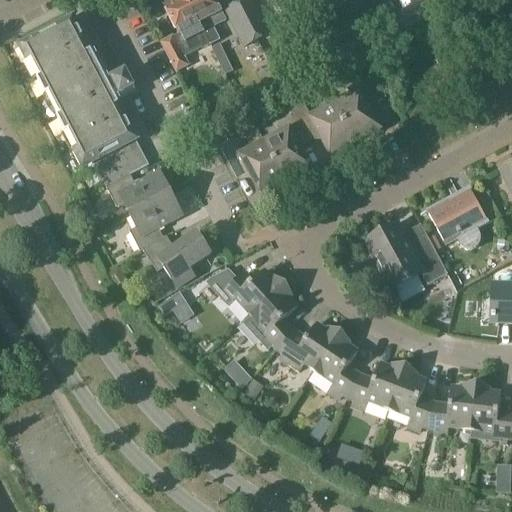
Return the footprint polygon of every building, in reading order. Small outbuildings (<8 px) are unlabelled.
[(174,0),(166,4),(167,6),(164,7),(179,35),(176,37),(175,35),(162,42),(179,73),(192,66),(188,57),(202,49),(203,50),(209,47),(184,0),(178,0),(176,1),(174,0)] [(211,30),(224,24),(211,0),(184,0),(209,47),(217,43),(211,30)] [(253,0),(247,0),(238,5),(258,43),(272,36),(253,0)] [(258,43),(238,5),(223,12),(243,50),(258,43)] [(130,178),(149,169),(136,143),(137,142),(73,21),(20,49),(83,170),(93,165),(106,190),(130,178)] [(381,28),(385,36),(385,37),(393,33),(389,24),(383,27),(381,28)] [(355,34),(359,42),(362,41),(366,38),(362,30),(360,31),(355,34)] [(125,75),(123,71),(109,78),(120,100),(135,92),(126,75),(125,75)] [(335,107),(356,146),(359,144),(364,145),(368,144),(370,142),(372,137),(380,132),(368,110),(379,104),(366,81),(347,91),(351,98),(335,107)] [(270,89),(275,100),(285,95),(279,84),(270,89)] [(356,146),(335,107),(311,120),(304,107),(293,114),(309,142),(319,137),(331,159),(339,154),(344,156),(348,155),(351,152),(353,147),(356,146)] [(281,136),(265,145),(286,184),(289,182),(294,183),(298,182),(300,180),(302,175),(310,170),(298,148),(309,142),(293,114),(292,114),(295,119),(277,129),(281,136)] [(182,135),(188,146),(206,136),(196,118),(186,123),(182,135)] [(286,184),(265,145),(241,157),(236,148),(223,155),(237,181),(249,174),(261,197),(269,192),(274,194),(278,193),(281,190),(282,185),(286,184)] [(511,168),(500,174),(511,195),(511,168)] [(130,178),(106,190),(117,211),(123,207),(129,218),(171,197),(160,175),(136,188),(130,178)] [(480,241),(480,238),(477,232),(499,220),(482,189),(455,203),(453,200),(428,214),(430,217),(429,217),(444,246),(445,245),(447,249),(458,243),(461,248),(462,250),(464,251),(466,252),(469,253),(470,253),(473,252),(475,251),(477,250),(478,248),(480,246),(480,243),(480,241)] [(171,197),(129,218),(136,230),(129,234),(140,254),(166,240),(166,239),(163,241),(158,232),(183,219),(171,197)] [(448,278),(428,241),(410,251),(398,230),(368,246),(385,276),(377,280),(383,292),(388,293),(392,291),(392,292),(422,276),(428,288),(448,278)] [(173,251),(166,240),(140,254),(140,255),(143,253),(158,275),(164,271),(178,292),(194,280),(189,271),(211,257),(196,235),(173,251)] [(437,257),(443,253),(435,238),(428,241),(437,257)] [(505,242),(498,241),(497,252),(504,252),(505,242)] [(211,283),(208,285),(229,308),(236,301),(251,318),(252,318),(265,307),(287,287),(275,279),(273,281),(265,273),(253,284),(245,275),(239,280),(237,282),(229,273),(211,283)] [(252,318),(244,325),(269,352),(272,350),(276,354),(296,331),(286,320),(298,309),(291,301),(293,300),(287,287),(265,307),(252,318)] [(493,324),(511,324),(511,288),(495,288),(493,324)] [(182,299),(169,307),(180,323),(192,315),(182,299)] [(296,331),(276,354),(281,358),(279,361),(299,374),(304,366),(315,374),(342,335),(328,330),(327,332),(318,326),(309,340),(296,331)] [(342,335),(315,374),(334,387),(329,395),(340,402),(342,399),(347,402),(362,375),(349,367),(358,354),(350,348),(351,346),(342,335)] [(362,375),(347,402),(354,404),(354,405),(352,409),(364,414),(368,405),(390,413),(407,368),(392,367),(391,369),(381,366),(375,381),(362,375)] [(407,368),(390,413),(412,421),(408,430),(420,435),(422,430),(428,432),(435,403),(422,398),(427,383),(417,379),(418,377),(407,368)] [(252,381),(244,372),(233,382),(241,391),(252,381)] [(244,395),(254,402),(264,389),(253,381),(244,395)] [(435,403),(428,432),(435,433),(434,438),(447,440),(448,430),(472,433),(477,386),(463,388),(463,391),(452,389),(450,405),(435,403)] [(472,433),(471,441),(494,443),(499,444),(499,446),(507,447),(507,442),(511,442),(511,413),(499,412),(499,411),(501,396),(490,394),(491,392),(477,386),(472,433)] [(314,429),(311,441),(323,444),(326,432),(314,429)] [(496,482),(496,495),(511,495),(511,482),(497,482),(496,482)]
